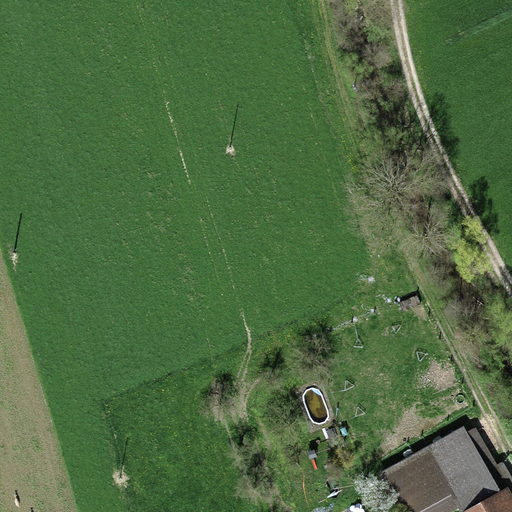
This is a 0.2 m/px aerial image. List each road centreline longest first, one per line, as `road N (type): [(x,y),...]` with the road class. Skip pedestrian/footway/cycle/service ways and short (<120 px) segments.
road 1 (track): [(472,387),(333,85),(317,0)]
road 2 (track): [(511,305),(435,156),(409,87),(392,0)]
